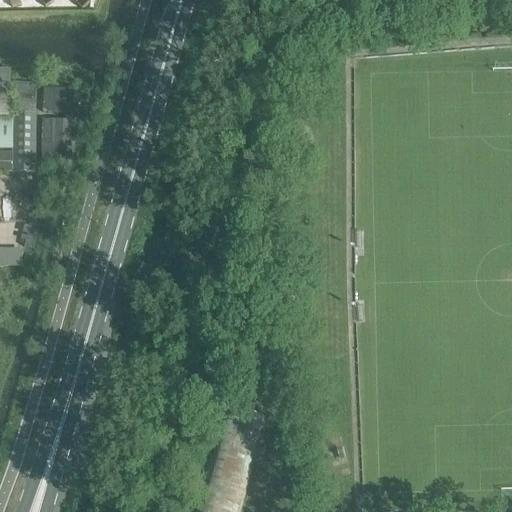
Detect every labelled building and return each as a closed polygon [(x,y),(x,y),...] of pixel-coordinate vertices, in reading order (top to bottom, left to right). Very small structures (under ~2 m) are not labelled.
[(10,71),(0,70),(0,117),(10,117),(10,71)] [(35,84),(12,83),(11,112),(34,113),(35,84)] [(71,156),(73,89),(45,88),(43,155),(71,156)] [(35,115),(13,115),(13,174),(35,174),(35,115)] [(13,119),(0,118),(0,149),(11,150),(13,150),(13,119)] [(23,255),(0,255),(0,272),(23,272),(23,255)] [(259,412),(262,400),(239,394),(236,406),(259,412)] [(240,511),(266,419),(223,407),(194,511),(240,511)]
